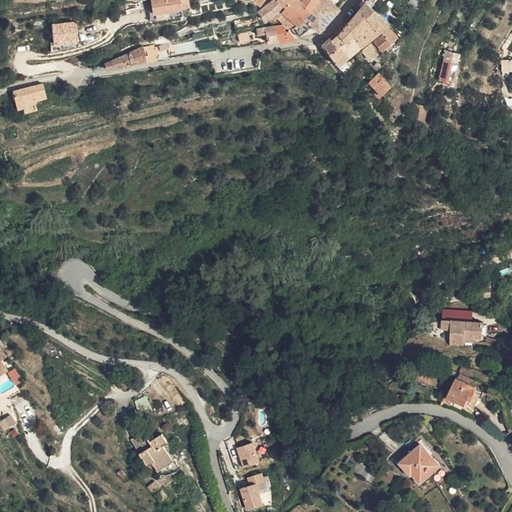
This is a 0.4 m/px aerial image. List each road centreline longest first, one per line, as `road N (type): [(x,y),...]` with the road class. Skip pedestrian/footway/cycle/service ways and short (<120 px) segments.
road 1 (residential): [(511,460),(480,432),(423,408),(387,412),(340,434),(243,339),(127,306),(85,273),(73,286),(82,294),(170,341),(222,387),(234,406),(231,423),(215,432)]
road 2 (residential): [(0,91),(304,40),(329,32),(356,0)]
road 3 (residential): [(215,432),(170,368),(99,358),(0,313)]
road 4 (track): [(511,294),(443,301),(432,295),(431,281),(438,263),(466,242),(511,235)]
